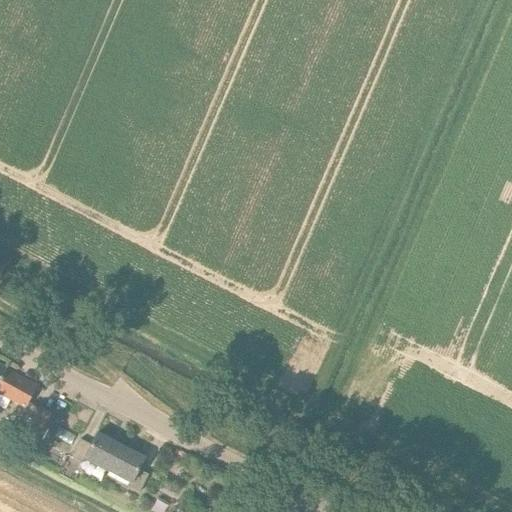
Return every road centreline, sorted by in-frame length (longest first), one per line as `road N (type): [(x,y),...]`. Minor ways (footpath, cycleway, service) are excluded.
road 1 (track): [(481,0),(315,384),(312,396),(325,408),(342,394),(511,0)]
road 2 (track): [(499,511),(0,255)]
road 3 (unclassified): [(0,342),(327,511)]
road 4 (track): [(0,304),(100,369),(131,410)]
